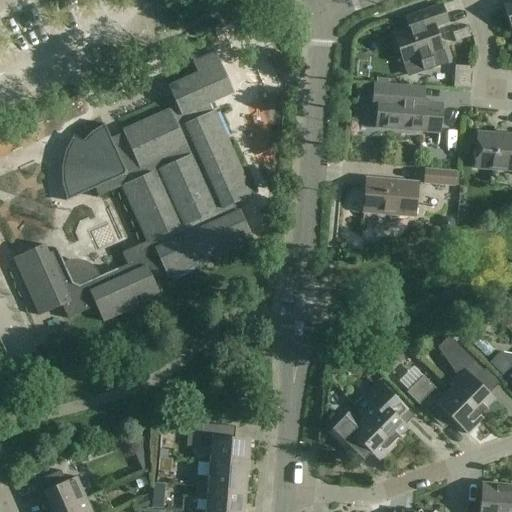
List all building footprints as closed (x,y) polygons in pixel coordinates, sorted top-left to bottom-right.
[(443,64),(438,52),(442,51),(433,27),(447,23),(441,6),(419,14),(423,26),(394,35),(404,64),(406,63),(410,76),(443,64)] [(215,53),(192,63),(197,74),(168,87),(176,107),(168,111),(122,131),(125,138),(118,141),(112,143),(103,124),(102,125),(103,127),(92,134),(83,144),(74,137),(74,138),(67,152),(63,168),(63,184),(67,197),(68,199),(65,201),(66,202),(95,189),(96,193),(98,197),(96,197),(97,198),(122,188),(146,242),(122,253),(127,265),(97,278),(95,272),(89,267),(83,264),(77,262),(70,262),(64,265),(56,249),(52,251),(47,253),(43,245),(13,259),(39,316),(62,306),(68,320),(96,307),(102,322),(160,297),(152,280),(165,274),(167,279),(253,241),(240,211),(237,212),(236,209),(234,205),(252,196),(214,111),(211,112),(210,108),(208,104),(233,93),(221,65),(215,53)] [(442,104),(418,102),(419,88),(374,84),(373,99),(378,99),(376,129),(439,134),(439,131),(437,131),(438,120),(440,120),(442,104)] [(511,135),(478,133),(476,150),(474,152),(474,158),(475,160),(475,169),(497,171),(500,167),(511,168),(511,135)] [(425,184),(453,186),(454,172),(426,170),(425,184)] [(366,179),(363,214),(414,218),(417,183),(395,181),(395,183),(387,183),(388,180),(366,179)] [(479,416),(479,415),(494,400),(475,380),(483,371),(449,337),(437,348),(457,376),(448,385),(451,389),(451,388),(479,416)] [(474,345),(487,358),(494,351),(481,338),(474,345)] [(511,355),(499,353),(489,363),(511,385),(511,355)] [(483,418),(479,415),(479,416),(451,388),(451,389),(443,396),(423,376),(406,393),(420,406),(438,424),(447,415),(467,435),(483,418)] [(407,428),(399,419),(408,411),(379,382),(354,407),(363,416),(364,416),(391,443),(392,443),(407,428)] [(395,446),(392,443),(391,443),(364,416),(363,416),(355,425),(349,418),(332,435),(350,452),(359,443),(379,462),(395,446)] [(210,463),(246,466),(248,440),(234,439),(235,427),(192,424),(190,447),(212,449),(210,463)] [(196,487),(244,491),(246,466),(210,463),(209,477),(197,476),(196,487)] [(39,482),(52,511),(55,511),(85,499),(76,477),(65,482),(60,471),(34,483),(35,484),(39,482)] [(503,511),(506,486),(482,484),(480,509),(466,507),(465,511),(503,511)] [(511,511),(511,486),(506,486),(503,511),(511,511)] [(206,511),(242,511),(244,491),(196,487),(195,499),(207,500),(206,511)] [(91,511),(85,499),(55,511),(91,511)]
